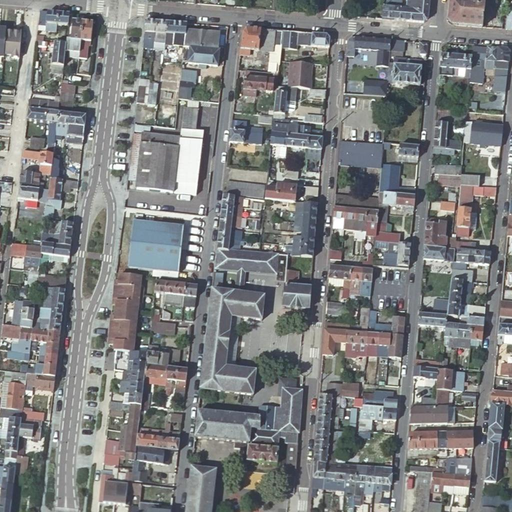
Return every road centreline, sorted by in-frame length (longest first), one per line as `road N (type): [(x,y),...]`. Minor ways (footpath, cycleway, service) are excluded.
road 1 (tertiary): [(66,511),(121,7)]
road 2 (residential): [(178,511),(236,17)]
road 3 (residential): [(333,25),(301,511)]
road 4 (residential): [(394,511),(435,33)]
road 5 (residential): [(511,109),(473,511)]
road 6 (unclassified): [(9,237),(35,0)]
